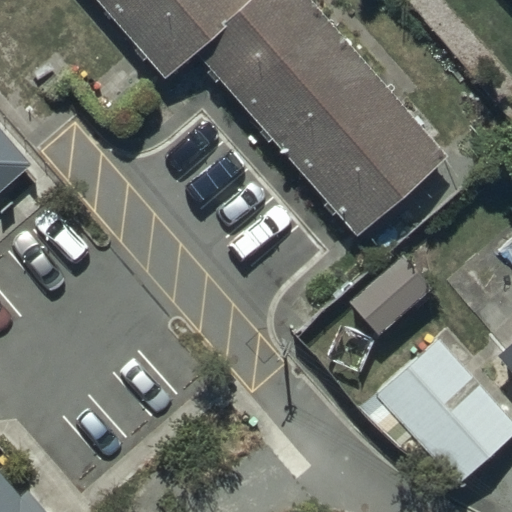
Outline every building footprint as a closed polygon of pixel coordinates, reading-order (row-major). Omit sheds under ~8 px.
[(194,51),(250,0),(97,0),(167,76),(194,51)] [(250,0),(194,51),(359,227),(449,147),(317,0),(250,0)] [(0,180),(31,154),(0,118),(0,180)] [(401,246),(347,291),(372,323),(427,277),(401,246)] [(511,412),(440,329),(372,387),(450,478),(511,423),(511,412)] [(511,330),(495,345),(511,363),(511,330)] [(0,511),(50,511),(26,484),(18,490),(0,469),(0,511)]
